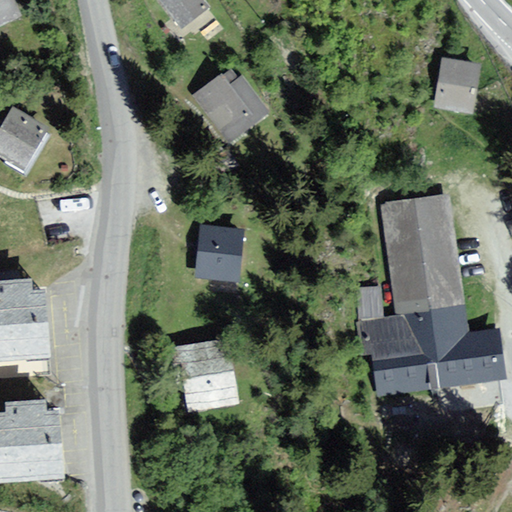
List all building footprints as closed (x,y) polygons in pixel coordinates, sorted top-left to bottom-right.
[(13,0),(0,0),(0,30),(23,20),(13,0)] [(209,11),(200,0),(157,0),(181,32),(209,11)] [(484,71),(443,63),(434,113),(475,121),(484,71)] [(270,118),(232,70),(193,102),(231,149),(270,118)] [(5,125),(0,122),(0,160),(25,176),(51,133),(13,111),(5,125)] [(451,202),(381,210),(395,321),(358,325),(362,360),(372,359),(377,401),(507,385),(501,335),(467,339),(451,202)] [(246,236),(201,231),(195,282),(240,287),(246,236)] [(0,366),(52,363),(48,294),(33,295),(33,284),(0,286),(0,366)] [(230,343),(171,352),(177,394),(185,393),(189,418),(241,410),(230,343)] [(7,417),(0,417),(0,489),(66,484),(60,416),(46,417),(45,405),(6,409),(7,417)]
